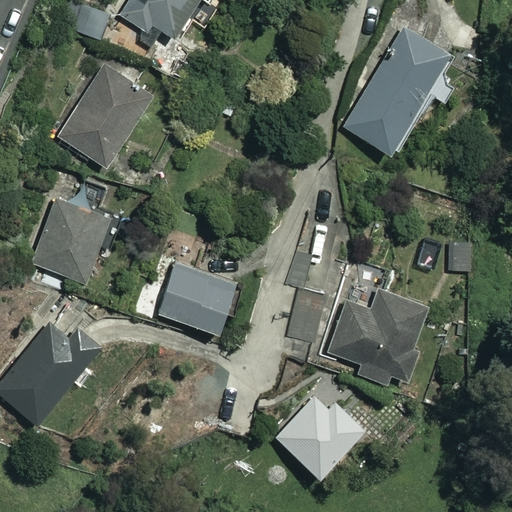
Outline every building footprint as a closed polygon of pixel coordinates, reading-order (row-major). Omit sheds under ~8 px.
[(127,0),(120,12),(141,25),(133,37),(145,45),(158,25),(171,33),(193,0),(127,0)] [(432,91),(441,96),(451,81),(442,75),(453,57),(405,26),(344,121),(392,152),(432,91)] [(189,50),(170,38),(164,48),(157,43),(147,59),(173,76),(189,50)] [(148,89),(104,63),(60,135),(103,162),(148,89)] [(32,259),(82,277),(95,241),(108,246),(119,215),(55,192),(32,259)] [(233,275),(172,258),(158,310),(218,327),(233,275)] [(352,367),(387,379),(391,368),(401,371),(424,300),(348,276),(325,350),(355,359),(352,367)] [(0,391),(35,419),(101,336),(78,318),(68,331),(49,316),(0,378),(0,391)] [(331,384),(321,376),(274,433),(319,471),(373,405),(338,376),(331,384)]
